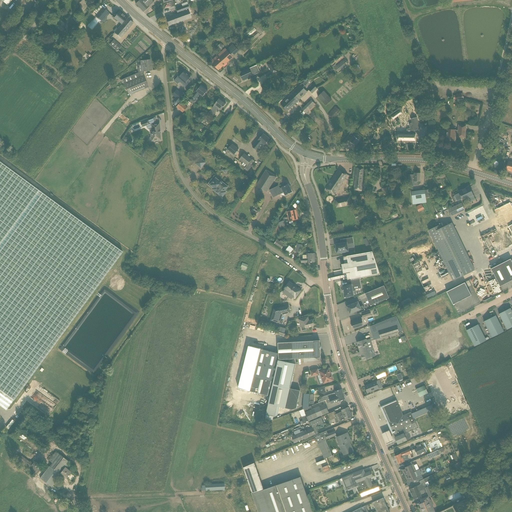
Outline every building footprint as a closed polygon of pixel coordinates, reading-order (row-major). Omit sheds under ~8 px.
[(147,0),(140,8),(143,12),(147,8),(149,6),(148,6),(151,4),(150,3),(153,1),(154,0),(147,0)] [(190,9),(188,5),(176,9),(177,14),(174,15),(166,18),(168,26),(192,18),(188,9),(190,9)] [(102,8),(95,16),(101,20),(108,12),(102,8)] [(113,18),(121,24),(122,24),(123,24),(125,21),(127,18),(119,11),(113,18)] [(121,38),(130,27),(133,23),(127,18),(125,21),(123,24),(122,24),(121,24),(114,32),(121,38)] [(92,29),(97,22),(93,19),(88,26),(92,29)] [(266,30),(258,21),(253,25),(257,30),(260,35),(266,30)] [(253,26),(244,33),(251,41),(259,34),(253,26)] [(121,46),(116,42),(112,47),(117,51),(121,46)] [(233,44),(226,50),(225,49),(217,56),(213,59),(215,62),(213,64),(218,70),(222,67),(233,57),(239,51),(233,44)] [(349,63),(344,57),(333,66),(337,72),(349,63)] [(142,61),(140,61),(140,65),(141,71),(143,71),(151,70),(150,60),(142,61)] [(278,71),(272,61),(267,64),(273,75),(278,71)] [(244,71),(240,73),(243,80),(248,78),(248,79),(253,77),(252,75),(255,74),(254,73),(258,71),(256,67),(256,66),(253,67),(244,71)] [(138,73),(122,79),(124,83),(124,84),(129,95),(148,87),(143,76),(143,71),(141,71),(138,73)] [(190,77),(184,71),(179,77),(178,76),(174,81),(178,84),(180,82),(181,83),(183,81),(187,84),(190,81),(188,80),(190,77)] [(307,92),(303,87),(305,85),(305,86),(308,83),(308,82),(306,80),(303,83),(302,83),(292,92),(299,100),(307,92)] [(205,94),(208,90),(201,85),(198,89),(192,97),(190,100),(189,100),(194,104),(197,100),(200,95),(203,97),(205,94)] [(317,89),(314,85),(308,90),(312,94),(317,89)] [(177,101),(178,103),(179,103),(186,95),(181,91),(180,93),(176,90),(172,94),(176,97),(174,99),(176,100),(177,101)] [(324,91),(318,96),(326,105),(332,100),(324,91)] [(292,92),(284,100),(281,104),(287,111),(291,108),(299,100),(292,92)] [(221,110),(223,107),(226,103),(219,98),(214,104),(215,105),(209,113),(213,116),(219,108),(221,110)] [(307,114),(316,105),(312,100),(302,110),(307,114)] [(183,112),(186,108),(180,102),(177,107),(183,112)] [(328,114),(333,119),(340,111),(335,106),(328,114)] [(400,110),(391,116),(393,119),(402,113),(400,110)] [(398,133),(398,142),(415,142),(415,133),(415,130),(420,129),(417,117),(411,119),(412,123),(409,124),(411,129),(411,133),(403,133),(403,134),(399,134),(399,133),(398,133)] [(148,119),(140,122),(141,123),(142,127),(146,126),(150,124),(151,124),(152,130),(152,132),(150,132),(151,137),(150,138),(150,141),(151,141),(161,140),(160,131),(161,131),(160,123),(157,123),(156,123),(155,118),(148,120),(148,119)] [(456,130),(447,129),(446,140),(455,141),(455,136),(458,136),(458,137),(465,138),(466,126),(458,125),(458,130),(456,130)] [(252,147),(256,150),(262,144),(264,146),(267,143),(270,139),(263,133),(260,137),(254,145),(252,147)] [(350,142),(354,145),(355,145),(354,145),(359,140),(358,139),(359,138),(358,137),(359,137),(358,137),(358,136),(357,136),(356,136),(355,137),(355,136),(354,137),(355,137),(351,142),(350,141),(350,142)] [(239,149),(232,143),(227,150),(234,155),(239,149)] [(239,159),(247,166),(252,159),(244,153),(239,159)] [(196,164),(200,168),(201,169),(206,163),(200,157),(195,163),(196,164)] [(0,161),(0,390),(13,400),(122,252),(0,161)] [(361,192),(363,174),(363,169),(356,168),(354,191),(361,192)] [(348,175),(340,169),(326,190),(334,195),(348,175)] [(256,185),(267,192),(276,176),(266,170),(256,185)] [(414,183),(414,186),(417,186),(418,181),(420,181),(421,173),(419,173),(419,172),(416,172),(416,173),(414,173),(414,175),(413,175),(409,174),(409,183),(414,183)] [(224,192),(227,188),(228,186),(220,180),(219,181),(217,179),(218,178),(215,175),(210,180),(207,184),(210,187),(211,186),(214,188),(213,190),(220,195),(223,191),(224,192)] [(288,184),(280,189),(278,186),(270,190),(273,197),(280,194),(280,193),(283,191),(285,195),(292,192),(288,184)] [(460,193),(455,195),(457,200),(462,198),(468,195),(470,197),(468,198),(470,201),(475,199),(474,196),(471,191),(469,186),(459,191),(460,193)] [(429,190),(425,190),(412,192),(413,204),(426,202),(425,198),(430,197),(429,190)] [(350,205),(349,199),(335,201),(337,208),(350,205)] [(465,210),(462,203),(448,209),(452,216),(465,210)] [(511,222),(505,205),(494,209),(503,230),(511,226),(511,222)] [(296,210),(291,211),(287,212),(288,217),(283,218),(284,222),(297,219),(296,210)] [(475,270),(452,223),(441,228),(440,224),(428,230),(453,281),(475,270)] [(501,228),(496,230),(504,248),(508,246),(501,228)] [(353,243),(352,237),(340,239),(341,243),(335,244),(336,248),(335,248),(335,251),(336,251),(337,252),(341,252),(348,251),(347,244),(353,243)] [(284,245),(277,240),(274,244),(281,249),(284,245)] [(343,257),(344,263),(341,264),(342,269),(376,263),(372,251),(343,257)] [(307,257),(301,257),(301,262),(308,262),(308,265),(311,264),(311,262),(315,262),(315,253),(307,254),(307,257)] [(511,280),(511,261),(510,259),(491,269),(500,286),(511,280)] [(376,263),(342,269),(343,274),(346,273),(347,280),(379,274),(376,263)] [(124,286),(119,276),(110,280),(114,290),(124,286)] [(360,285),(359,279),(348,281),(349,285),(343,286),(343,290),(343,293),(344,293),(344,297),(345,296),(346,298),(349,297),(349,296),(353,295),(352,290),(354,289),(354,286),(360,285)] [(288,282),(283,288),(286,291),(286,293),(288,295),(287,296),(290,299),(292,296),(293,297),(299,290),(298,289),(288,282)] [(465,282),(446,292),(453,304),(471,295),(465,282)] [(365,294),(370,306),(389,298),(384,285),(365,294)] [(358,302),(347,306),(347,307),(346,307),(347,308),(346,308),(347,311),(348,311),(349,311),(350,314),(354,312),(355,315),(365,311),(363,305),(360,306),(358,302)] [(273,312),(271,320),(279,323),(282,315),(290,313),(288,306),(274,309),(273,312)] [(511,327),(511,311),(510,308),(499,314),(507,330),(511,327)] [(374,340),(403,331),(396,316),(370,327),(374,340)] [(504,331),(496,316),(484,321),(492,337),(504,331)] [(306,328),(309,327),(314,326),(312,320),(309,321),(308,317),(299,319),(301,327),(302,330),(306,329),(306,328)] [(352,327),(352,328),(353,328),(363,325),(361,318),(351,321),(352,326),(352,327)] [(486,340),(478,324),(466,330),(474,346),(486,340)] [(357,342),(363,360),(371,357),(369,351),(373,350),(370,339),(366,340),(357,342)] [(319,341),(278,343),(279,360),(320,357),(319,341)] [(248,346),(238,388),(249,391),(253,377),(260,349),(248,346)] [(271,381),(277,359),(278,353),(260,349),(253,377),(249,391),(268,396),(271,381)] [(292,409),(296,408),(300,391),(290,388),(296,364),(278,360),(272,385),(264,423),(273,419),(274,416),(275,416),(277,406),(292,409)] [(318,369),(310,371),(312,376),(316,375),(320,375),(322,379),(318,380),(320,385),(323,384),(333,380),(329,368),(324,369),(324,368),(318,370),(318,369)] [(378,379),(386,376),(384,369),(375,373),(378,379)] [(379,380),(365,386),(367,393),(379,388),(379,389),(383,388),(379,380)] [(421,386),(415,389),(419,397),(425,394),(421,386)] [(335,393),(325,396),(325,397),(326,400),(343,394),(342,389),(337,391),(334,392),(335,393)] [(0,405),(6,410),(13,400),(0,390),(0,405)] [(343,394),(326,400),(327,403),(330,402),(331,404),(337,402),(345,399),(343,394)] [(386,405),(382,407),(389,422),(388,422),(392,432),(393,431),(395,436),(396,435),(396,437),(397,437),(401,435),(400,434),(401,434),(402,433),(401,432),(406,430),(404,427),(415,422),(413,418),(411,414),(411,412),(403,415),(399,407),(396,401),(386,405)] [(303,409),(299,411),(302,417),(304,422),(329,412),(325,404),(312,409),(311,406),(303,409)] [(332,420),(335,419),(350,412),(348,407),(341,410),(342,411),(336,414),(334,411),(327,414),(330,421),(332,420)] [(350,412),(335,419),(336,423),(339,422),(339,421),(345,418),(346,420),(353,417),(350,412)] [(310,422),(312,428),(324,423),(321,417),(310,422)] [(418,428),(415,422),(404,427),(406,430),(401,432),(402,433),(401,434),(400,434),(401,435),(397,437),(396,437),(395,437),(398,444),(402,442),(407,440),(411,438),(408,432),(418,428)] [(315,434),(312,428),(291,437),(294,443),(315,434)] [(319,434),(316,435),(314,436),(325,459),(332,456),(325,439),(327,439),(336,435),(335,431),(328,434),(327,431),(319,434)] [(388,432),(381,435),(386,445),(393,442),(388,432)] [(337,437),(339,444),(339,445),(341,450),(340,450),(340,452),(341,455),(342,455),(343,455),(343,456),(348,453),(353,451),(349,441),(350,440),(347,433),(337,437)] [(63,451),(65,448),(54,439),(51,442),(63,451)] [(438,439),(428,444),(431,452),(442,447),(438,439)] [(414,449),(417,455),(425,452),(423,445),(414,449)] [(399,464),(403,462),(408,460),(406,455),(410,453),(409,450),(395,456),(399,464)] [(440,454),(438,450),(427,455),(429,459),(440,454)] [(70,463),(56,451),(48,461),(51,463),(40,478),(51,487),(61,475),(65,479),(71,472),(66,468),(70,463)] [(33,475),(35,473),(36,474),(42,467),(34,461),(32,463),(30,461),(29,462),(19,454),(14,460),(33,475)] [(312,511),(300,477),(263,490),(253,461),(242,466),(252,494),(258,511),(312,511)] [(416,471),(417,471),(414,464),(412,465),(411,462),(403,465),(405,469),(403,470),(405,476),(416,471)] [(353,474),(342,478),(347,491),(358,487),(361,486),(363,490),(359,491),(361,495),(354,498),(355,502),(368,497),(366,494),(380,489),(377,483),(372,485),(370,481),(369,478),(372,477),(370,471),(370,472),(365,474),(363,469),(352,473),(353,474)] [(411,484),(416,482),(419,481),(420,480),(420,481),(423,479),(422,474),(418,476),(416,471),(405,476),(408,481),(410,480),(411,484)] [(410,489),(412,494),(427,487),(425,482),(424,479),(423,479),(420,481),(419,481),(420,484),(419,485),(417,486),(414,487),(410,489)] [(414,499),(418,497),(421,496),(420,495),(427,492),(429,496),(434,494),(431,486),(412,494),(414,499)] [(463,490),(467,498),(473,495),(469,486),(463,490)] [(429,500),(428,497),(420,500),(422,503),(420,504),(423,511),(421,511),(433,511),(434,511),(432,507),(433,507),(430,500),(429,500)] [(376,511),(374,511),(389,511),(383,498),(372,502),(374,507),(376,511)]
